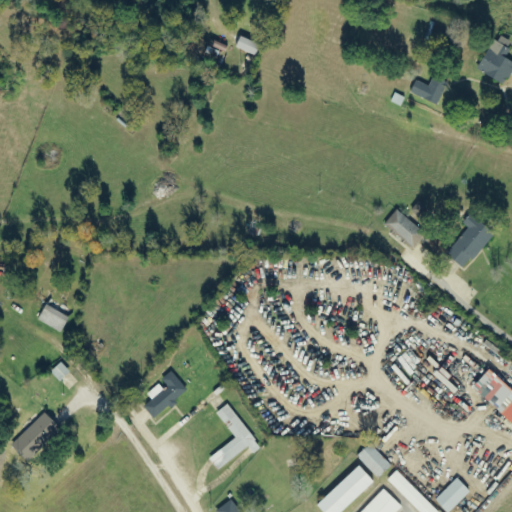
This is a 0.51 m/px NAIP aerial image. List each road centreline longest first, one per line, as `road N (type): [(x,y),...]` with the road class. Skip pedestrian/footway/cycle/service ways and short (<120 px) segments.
road 1 (track): [(511,343),(359,228),(194,191),(103,222),(0,221)]
road 2 (track): [(180,511),(93,390),(63,416)]
